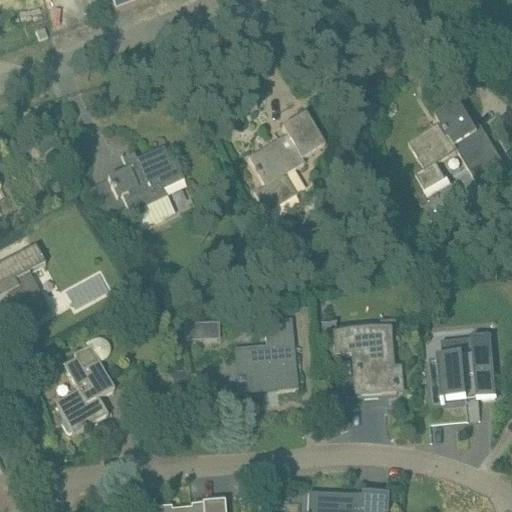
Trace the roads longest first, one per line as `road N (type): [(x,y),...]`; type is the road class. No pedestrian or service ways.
road 1 (residential): [(511,497),(459,472),(370,454),(55,482),(40,477),(0,399)]
road 2 (residential): [(0,83),(229,0)]
